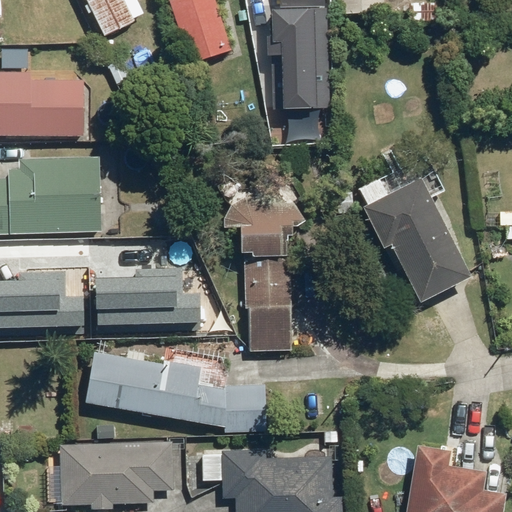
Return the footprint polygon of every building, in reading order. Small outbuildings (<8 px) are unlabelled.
[(85,0),(105,38),(136,23),(135,20),(144,15),(136,0),(132,0),(126,3),(124,0),(85,0)] [(231,52),(215,0),(171,0),(169,1),(189,65),(231,52)] [(385,0),(339,0),(340,16),(386,14),(385,0)] [(0,136),(84,137),(84,81),(32,81),(32,73),(0,73),(0,136)] [(0,179),(0,236),(102,233),(100,158),(17,160),(17,171),(8,171),(8,179),(0,179)] [(422,180),(363,210),(384,251),(392,247),(421,305),(472,279),(422,180)] [(244,256),(245,310),(248,310),(249,354),(292,352),(290,258),(289,258),(288,238),(293,238),(293,229),(299,229),(305,224),(287,190),(222,192),(223,230),(241,229),(241,256),(244,256)] [(114,254),(65,253),(64,294),(113,296),(114,254)] [(0,335),(45,334),(43,287),(0,288),(0,335)] [(94,354),(85,404),(225,429),(225,434),(267,433),(266,386),(227,387),(226,392),(199,387),(202,369),(164,362),(163,366),(94,354)] [(173,444),(60,446),(62,506),(91,506),(92,511),(114,511),(114,505),(154,504),(154,492),(174,491),(173,444)] [(417,447),(406,511),(504,511),(507,496),(484,492),(487,474),(449,467),(451,453),(417,447)] [(236,499),(236,511),(343,511),(343,499),(333,499),(332,458),(266,460),(266,451),(222,452),(223,500),(236,499)]
